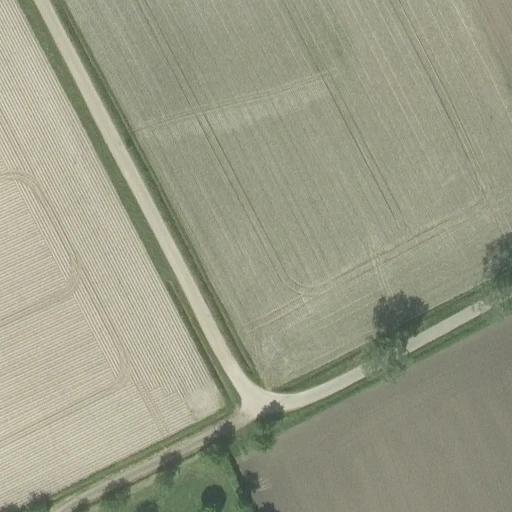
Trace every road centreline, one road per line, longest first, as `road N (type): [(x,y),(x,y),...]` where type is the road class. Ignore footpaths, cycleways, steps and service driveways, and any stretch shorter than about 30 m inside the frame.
road 1 (track): [(49,0),(250,384),(276,408)]
road 2 (unclassified): [(276,408),(314,402),(511,299)]
